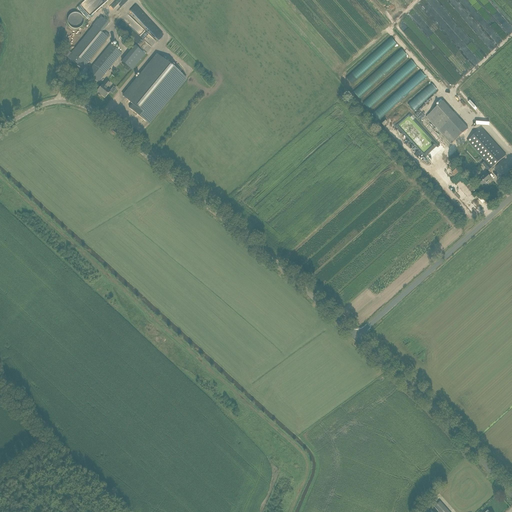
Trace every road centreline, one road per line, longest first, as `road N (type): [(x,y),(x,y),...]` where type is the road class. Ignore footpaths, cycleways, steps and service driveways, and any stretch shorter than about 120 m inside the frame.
road 1 (unclassified): [(357,337),(79,103),(49,101),(0,126)]
road 2 (unclassified): [(511,493),(433,402),(357,337)]
road 3 (unclassified): [(357,337),(511,197)]
